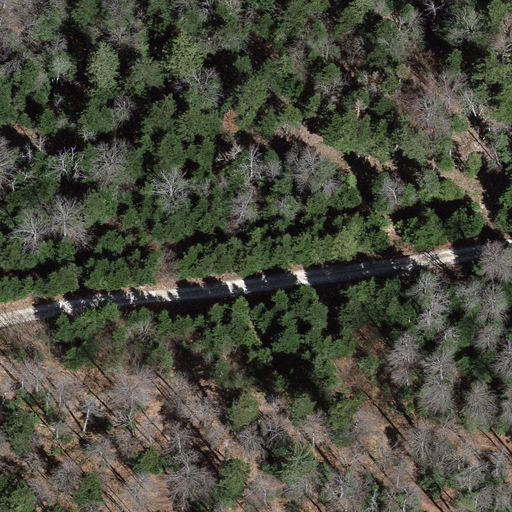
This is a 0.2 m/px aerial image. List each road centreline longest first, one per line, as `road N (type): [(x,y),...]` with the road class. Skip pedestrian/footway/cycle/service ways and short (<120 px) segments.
road 1 (track): [(511,244),(0,319)]
road 2 (track): [(0,373),(511,440)]
